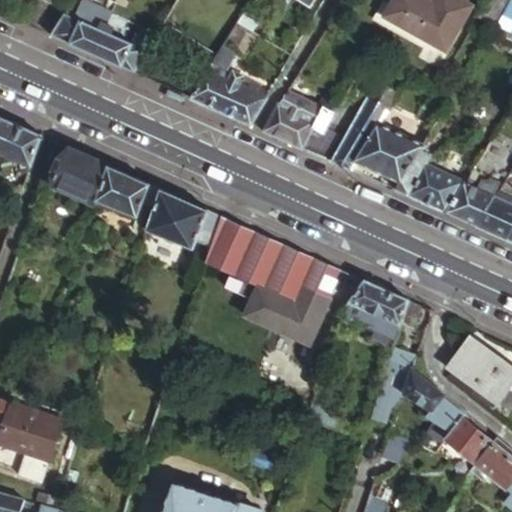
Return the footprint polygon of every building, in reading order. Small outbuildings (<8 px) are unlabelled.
[(22,28),(45,38),(60,14),(62,12),(35,0),(22,28)] [(469,10),(453,0),(433,0),(432,3),(427,0),(393,0),(384,15),(444,52),(469,10)] [(482,0),(475,19),(491,29),(509,0),(482,0)] [(511,0),(510,0),(498,27),(511,33),(511,0)] [(77,2),(69,18),(107,36),(110,30),(103,27),(107,20),(100,17),(102,13),(77,2)] [(45,38),(132,76),(146,53),(129,45),(107,36),(69,18),(60,14),(45,38)] [(230,31),(247,38),(251,30),(235,22),(230,31)] [(129,45),(146,53),(156,37),(137,29),(129,45)] [(208,64),(225,72),(233,55),(219,48),(208,64)] [(185,100),(216,114),(235,76),(225,72),(208,64),(185,100)] [(294,75),(291,80),(298,84),(300,79),(294,75)] [(216,114),(247,128),(268,91),(235,76),(216,114)] [(281,90),(258,132),(295,149),(319,109),(328,116),(334,106),(322,98),(316,107),(285,89),(284,92),(281,90)] [(319,109),(295,149),(345,171),(351,162),(376,124),(394,96),(388,92),(376,111),(363,103),(344,133),(323,124),(328,116),(319,109)] [(444,114),(439,111),(436,116),(442,119),(444,114)] [(0,150),(8,153),(20,124),(0,114),(0,150)] [(436,116),(431,123),(438,126),(442,119),(436,116)] [(33,164),(43,135),(40,133),(20,124),(8,153),(33,164)] [(376,124),(351,162),(394,182),(414,151),(418,145),(376,124)] [(454,134),(442,128),(431,150),(444,156),(454,134)] [(108,173),(110,165),(71,147),(54,184),(98,202),(99,198),(108,173)] [(394,182),(388,191),(402,197),(420,165),(424,157),(414,151),(394,182)] [(1,184),(26,183),(32,165),(3,172),(1,184)] [(138,216),(152,184),(110,165),(108,173),(99,198),(138,216)] [(420,165),(402,197),(442,214),(460,184),(420,165)] [(460,184),(442,214),(471,228),(490,197),(497,185),(485,178),(482,181),(477,179),(470,189),(465,186),(469,180),(471,180),(475,174),(470,170),(460,184)] [(213,239),(222,214),(160,188),(147,230),(195,246),(199,235),(213,239)] [(511,207),(490,197),(471,228),(502,241),(511,224),(511,207)] [(310,342),(346,270),(287,243),(222,214),(213,239),(206,261),(241,273),(260,281),(245,311),(310,342)] [(511,224),(502,241),(511,246),(511,224)] [(402,323),(411,299),(366,279),(342,307),(342,309),(398,334),(401,326),(402,323)] [(402,323),(401,326),(416,331),(425,305),(411,299),(402,323)] [(450,366),(498,403),(510,388),(511,389),(511,368),(472,337),(450,366)] [(290,339),(284,351),(301,360),(307,348),(290,339)] [(390,356),(384,372),(398,377),(404,361),(390,356)] [(448,390),(414,366),(404,391),(436,406),(432,413),(447,423),(460,404),(445,393),(448,390)] [(40,480),(48,458),(62,418),(10,400),(0,430),(0,441),(25,450),(18,469),(17,472),(40,480)] [(312,400),(307,416),(336,426),(341,410),(312,400)] [(376,402),(372,412),(386,416),(390,406),(376,402)] [(471,406),(467,413),(451,435),(482,458),(502,428),(471,406)] [(409,433),(395,428),(389,444),(403,450),(409,433)] [(511,436),(502,428),(482,458),(496,469),(511,481),(511,436)] [(0,441),(0,462),(18,469),(25,450),(0,441)] [(276,463),(250,457),(247,466),(273,473),(276,463)] [(482,458),(476,467),(489,477),(496,469),(482,458)] [(174,481),(163,511),(260,511),(261,510),(174,481)] [(19,511),(24,498),(0,491),(0,511),(19,511)] [(383,511),(389,497),(372,491),(365,511),(383,511)] [(24,498),(19,511),(39,511),(42,503),(32,500),(24,498)] [(77,511),(42,503),(39,511),(77,511)]
